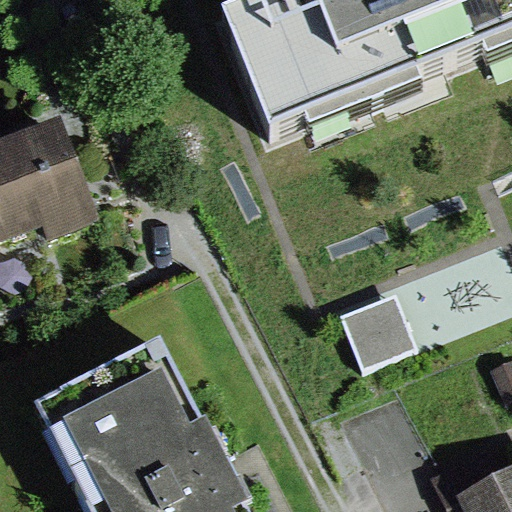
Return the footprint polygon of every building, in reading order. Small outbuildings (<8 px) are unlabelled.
[(511,0),(270,0),(218,21),(270,151),(511,51),(511,0)] [(58,128),(0,149),(0,254),(49,236),(53,247),(96,231),(58,128)] [(395,302),(343,323),(363,374),(416,354),(395,302)] [(157,349),(37,411),(88,511),(246,511),(206,433),(201,435),(157,349)] [(511,365),(493,374),(509,409),(511,408),(511,365)] [(487,455),(435,482),(449,511),(511,511),(511,477),(501,483),(487,455)]
